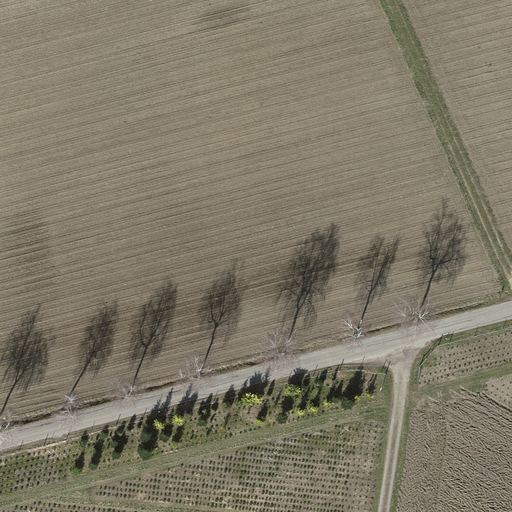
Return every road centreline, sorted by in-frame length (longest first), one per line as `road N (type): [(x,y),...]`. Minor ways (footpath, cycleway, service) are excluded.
road 1 (tertiary): [(511,313),(0,444)]
road 2 (track): [(511,277),(391,0)]
road 3 (track): [(407,343),(384,511)]
